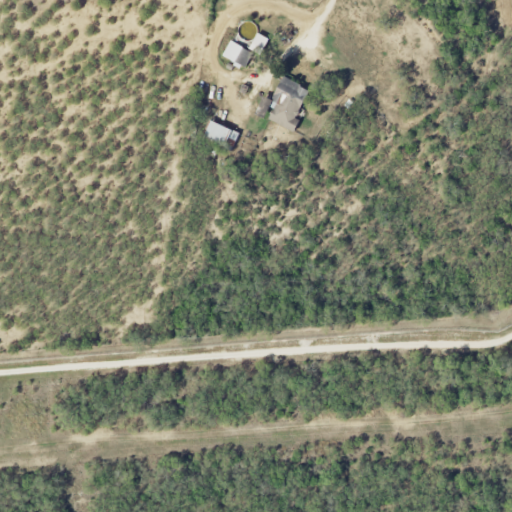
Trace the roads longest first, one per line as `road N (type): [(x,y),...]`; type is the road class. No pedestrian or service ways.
road 1 (track): [(0,374),(511,337)]
road 2 (track): [(0,445),(511,408)]
